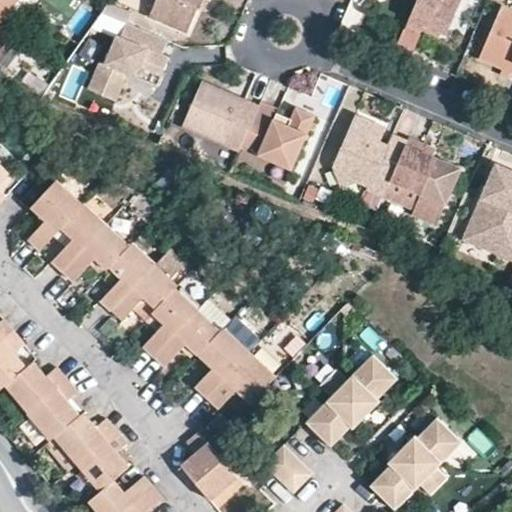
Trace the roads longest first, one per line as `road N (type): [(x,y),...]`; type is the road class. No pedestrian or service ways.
road 1 (residential): [(197,511),(169,477),(164,431),(0,271)]
road 2 (residential): [(311,49),(511,133)]
road 3 (residential): [(311,49),(311,13),(295,1),(276,1),(254,31),(276,61),(295,61)]
